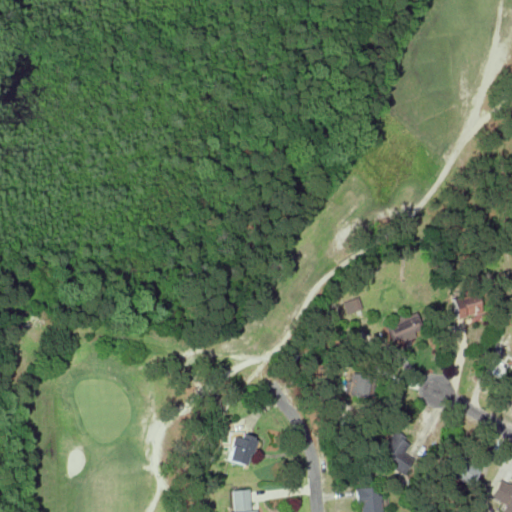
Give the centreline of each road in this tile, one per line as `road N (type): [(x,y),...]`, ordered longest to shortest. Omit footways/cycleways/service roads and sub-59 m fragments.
road 1 (residential): [(312,511),(309,461),(263,380)]
road 2 (residential): [(399,373),(511,432)]
